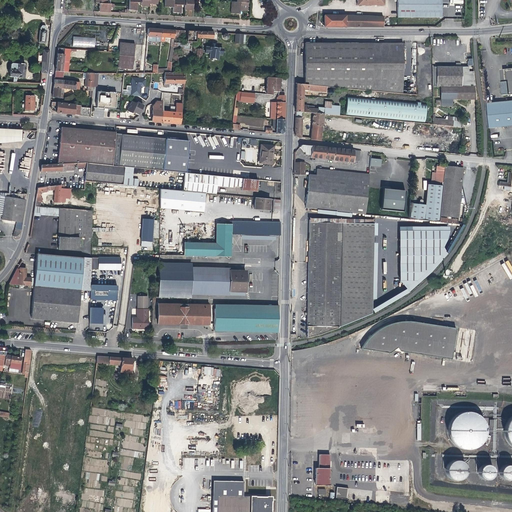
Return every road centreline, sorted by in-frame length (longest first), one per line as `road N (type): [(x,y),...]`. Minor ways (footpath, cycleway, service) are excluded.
road 1 (residential): [(0,341),(284,365)]
road 2 (residential): [(287,138),(45,115)]
road 3 (residential): [(287,138),(284,365)]
road 4 (residential): [(511,162),(287,138)]
road 5 (residential): [(278,27),(58,17)]
road 6 (residential): [(318,30),(511,27)]
road 7 (track): [(12,511),(35,344)]
road 8 (residential): [(284,365),(281,511)]
road 9 (residential): [(44,119),(17,253)]
